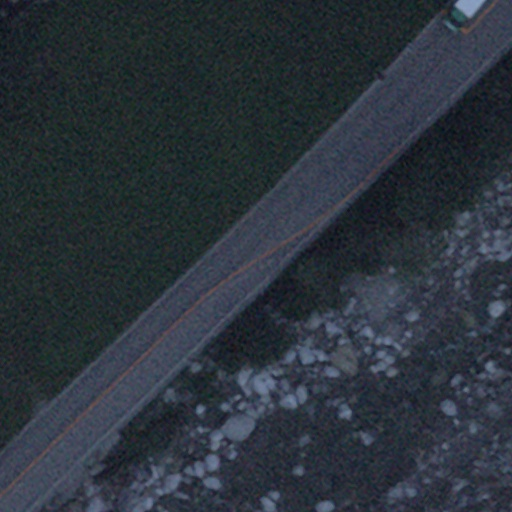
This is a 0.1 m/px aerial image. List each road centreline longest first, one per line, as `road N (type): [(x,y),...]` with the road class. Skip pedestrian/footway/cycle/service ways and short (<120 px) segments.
road 1 (tertiary): [(0,500),(294,213),(497,0)]
road 2 (unknown): [(294,213),(445,511)]
